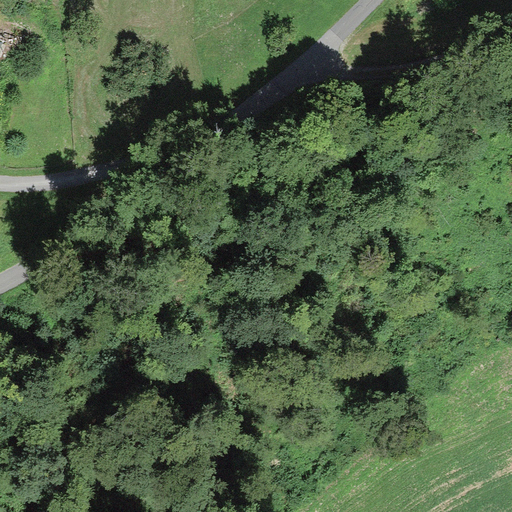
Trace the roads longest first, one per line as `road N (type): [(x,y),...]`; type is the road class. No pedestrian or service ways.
road 1 (unclassified): [(363,0),(208,142),(61,249),(0,282)]
road 2 (track): [(281,79),(511,38)]
road 3 (track): [(0,178),(87,177),(208,142)]
